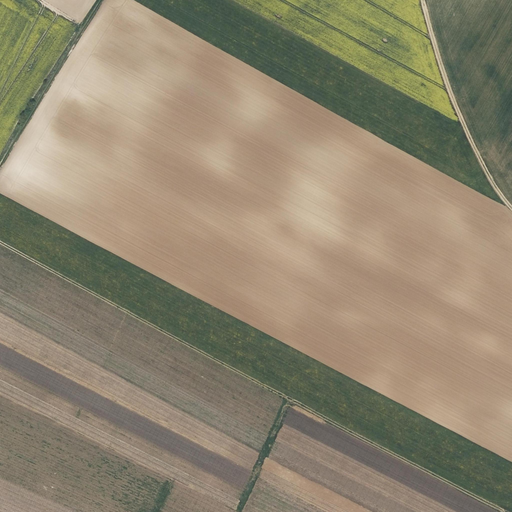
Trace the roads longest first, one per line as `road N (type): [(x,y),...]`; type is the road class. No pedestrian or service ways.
road 1 (track): [(425,0),(463,123),(511,205)]
road 2 (track): [(0,169),(104,0)]
